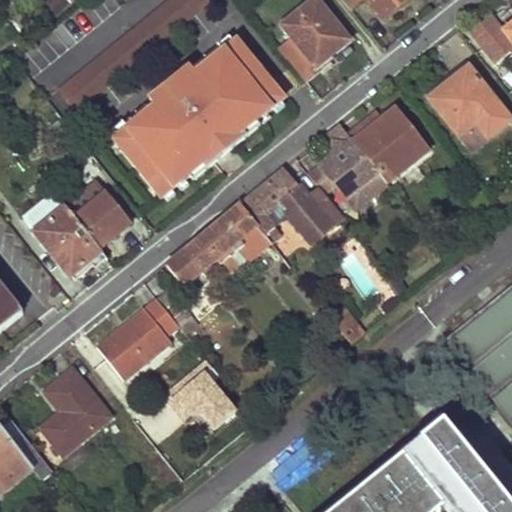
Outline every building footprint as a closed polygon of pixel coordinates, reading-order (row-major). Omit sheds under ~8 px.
[(70,5),(65,0),(41,0),(49,8),(40,17),(47,25),(70,5)] [(207,5),(203,0),(170,0),(55,93),(71,114),(207,5)] [(407,0),(340,0),(351,12),(363,0),(382,22),(407,0)] [(287,59),(306,82),(318,74),(314,70),(347,42),(314,1),(280,29),(298,50),(287,59)] [(511,24),(505,31),(492,16),(470,34),(496,66),(511,52),(511,24)] [(282,105),(234,45),(195,78),(188,68),(146,102),(154,111),(113,143),(160,202),(282,105)] [(511,124),(511,123),(470,71),(448,88),(443,83),(426,96),(474,154),(511,124)] [(348,134),(387,184),(429,150),(398,109),(384,119),(379,112),(348,134)] [(91,160),(59,122),(47,133),(79,169),(91,160)] [(348,134),(340,125),(327,135),(340,150),(321,166),(356,209),(387,184),(348,134)] [(286,169),(240,205),(273,245),(284,237),(270,219),(286,205),(294,213),(295,222),(314,246),(335,230),(286,169)] [(96,183),(64,210),(98,251),(131,225),(96,183)] [(273,245),(240,205),(212,229),(167,266),(183,288),(217,261),(225,271),(237,262),(234,259),(243,252),(250,262),(273,245)] [(98,251),(64,210),(34,234),(70,279),(101,254),(98,251)] [(9,227),(6,223),(0,228),(0,231),(1,234),(9,227)] [(365,307),(390,294),(365,245),(339,258),(365,307)] [(464,258),(456,249),(446,258),(453,267),(464,258)] [(0,332),(24,313),(0,284),(0,332)] [(511,429),(511,287),(443,343),(491,403),(511,429)] [(191,317),(170,290),(99,346),(123,379),(174,340),(170,336),(191,317)] [(344,309),(332,319),(342,332),(354,346),(366,336),(344,309)] [(342,332),(332,319),(315,334),(325,346),(342,332)] [(189,374),(181,365),(172,373),(179,382),(189,374)] [(115,419),(73,368),(45,392),(60,411),(42,426),(66,458),(115,419)] [(52,471),(12,422),(0,430),(0,492),(30,469),(39,480),(52,471)] [(509,511),(441,429),(353,497),(333,511),(509,511)]
